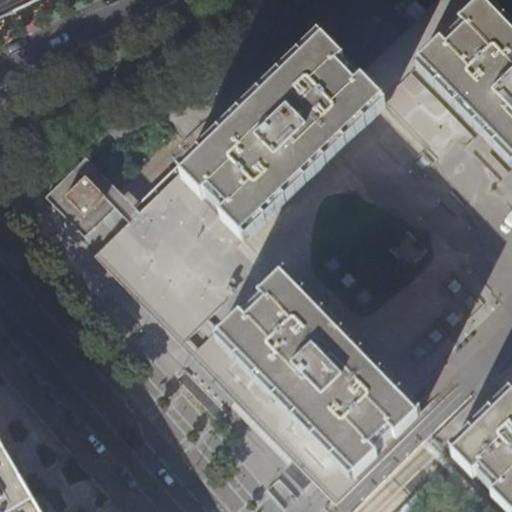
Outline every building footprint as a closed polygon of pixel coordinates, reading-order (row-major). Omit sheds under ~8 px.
[(420,67),(511,162),(511,38),(486,12),(482,7),(420,67)] [(183,180),(243,242),(383,106),(323,44),(318,49),(183,180)] [(511,162),(420,67),(383,106),(243,242),(183,180),(140,221),(100,260),(183,346),(208,321),(213,327),(218,332),(194,357),(343,511),(398,511),(453,459),(511,401),(511,162)] [(75,209),(85,219),(106,199),(86,179),(65,199),(75,209)] [(511,511),(511,401),(453,459),(505,511),(511,511)] [(38,511),(5,454),(0,445),(0,511),(38,511)]
